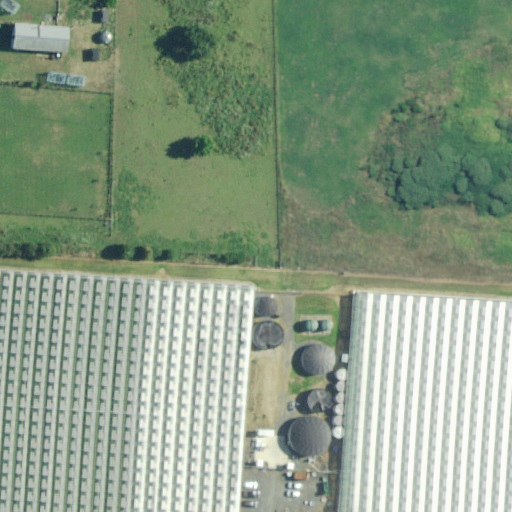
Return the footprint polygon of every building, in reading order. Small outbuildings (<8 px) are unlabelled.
[(66,28),(12,24),(10,49),(64,53),(66,28)] [(0,276),(0,511),(225,511),(241,294),(0,276)] [(277,322),(283,316),(275,309),(278,306),(266,295),(252,310),(264,321),(269,315),(277,322)] [(511,511),(511,307),(348,297),(334,511),(511,511)] [(262,348),(264,349),(267,349),(269,349),(271,349),(274,348),(276,347),(278,345),(279,343),(281,341),(281,339),(282,336),(282,334),(281,331),(281,329),(279,327),(278,325),(276,323),(274,322),(271,321),(269,321),(266,321),(264,321),(262,322),(259,324),(257,325),(256,327),(255,329),(254,331),(253,334),(253,336),(254,339),(255,341),(256,343),(258,345),(259,347),(262,348)] [(313,344),(310,346),(308,347),(306,349),(305,352),(304,354),(303,357),(303,360),(303,362),(304,365),(305,367),(307,370),(309,371),(311,373),(314,374),(317,375),(319,375),(322,374),(325,374),(327,372),(329,371),(331,369),(333,366),(334,364),(334,361),(334,359),(334,356),(333,353),(332,351),(330,349),(328,347),(326,345),(324,344),(321,343),(318,343),(316,344),(313,344)] [(327,390),(326,389),(324,388),(322,387),(319,387),(317,387),(315,387),(313,388),(310,389),(309,391),(307,393),(306,395),(305,397),(305,399),(305,402),(305,404),(306,406),(307,408),(309,410),(311,411),(313,413),(315,413),(317,414),(320,414),(322,413),(324,413),(326,411),(328,410),(329,408),(331,406),(331,404),(332,401),(332,399),(331,397),(330,395),(329,393),(328,391),(327,390)] [(293,425),(292,427),(291,430),(290,434),(290,437),(291,441),(292,444),(294,447),(296,450),(299,452),(302,454),(305,456),(309,456),(312,456),(316,456),(319,455),(322,453),(325,451),(327,448),(329,445),(330,441),(331,438),(331,434),(330,431),(329,427),(328,424),(325,422),(323,419),(320,417),(316,416),(313,416),(309,415),(306,416),(302,417),(299,419),(296,421),(294,424),(293,425)]
